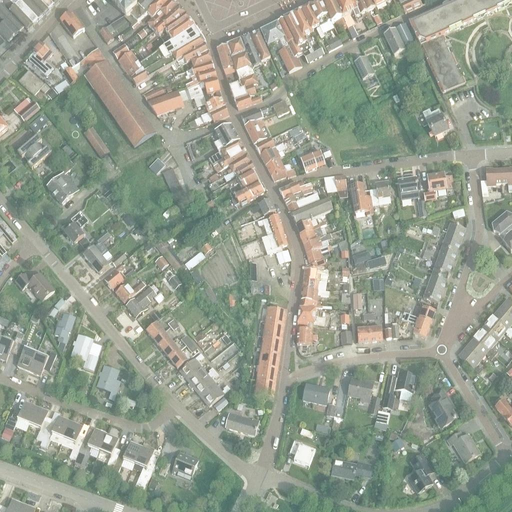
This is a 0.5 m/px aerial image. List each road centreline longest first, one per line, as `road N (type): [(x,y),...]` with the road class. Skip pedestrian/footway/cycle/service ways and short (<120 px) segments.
road 1 (residential): [(234,116),(445,0)]
road 2 (residential): [(175,407),(36,241)]
road 3 (residential): [(272,191),(320,173),(469,154)]
road 4 (residential): [(272,191),(299,263),(284,385)]
road 5 (residential): [(175,407),(136,426),(0,376)]
road 6 (residential): [(172,139),(73,0)]
road 7 (residential): [(284,385),(351,359),(440,351)]
road 8 (residential): [(460,312),(479,226),(469,154)]
road 9 (residential): [(440,351),(505,457)]
